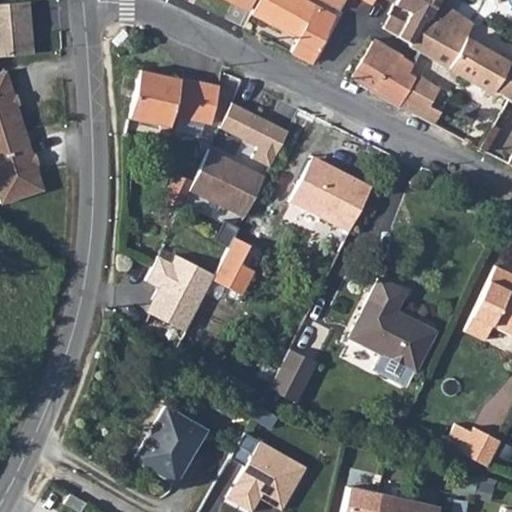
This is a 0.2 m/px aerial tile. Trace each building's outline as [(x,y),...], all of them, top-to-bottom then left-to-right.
[(0,54),(31,52),(26,0),(14,0),(0,1),(0,54)] [(254,0),(249,10),(295,36),(295,34),(298,35),(312,5),(303,0),(254,0)] [(321,0),(334,7),(336,8),(340,2),(341,0),(321,0)] [(368,0),(368,1),(385,9),(389,0),(368,0)] [(389,0),(385,9),(381,26),(410,43),(432,0),(389,0)] [(409,62),(394,103),(429,122),(436,109),(425,101),(445,65),(467,79),(485,89),(471,114),(489,124),(503,96),(509,86),(511,80),(511,54),(508,61),(462,33),(469,21),(436,0),(432,0),(410,43),(409,44),(418,49),(409,62)] [(295,36),(288,51),(308,62),(331,16),(312,5),(298,35),(295,34),(295,36)] [(371,37),(347,76),(368,88),(377,94),(394,103),(409,62),(396,53),(396,52),(371,37)] [(0,70),(0,135),(28,126),(9,67),(0,70)] [(136,67),(125,115),(163,124),(166,111),(205,121),(214,85),(136,67)] [(511,80),(509,86),(503,96),(511,101),(511,80)] [(235,102),(222,128),(248,142),(262,115),(235,102)] [(0,184),(5,200),(48,186),(28,126),(0,135),(0,184)] [(265,173),(208,145),(186,189),(243,217),(265,173)] [(278,208),(336,237),(358,191),(337,181),(335,185),(314,174),(316,170),(300,163),(278,208)] [(248,243),(233,235),(213,274),(211,278),(241,293),(253,269),(239,261),(248,243)] [(211,278),(213,274),(173,254),(169,260),(156,254),(143,280),(156,287),(143,310),(185,332),(211,278)] [(511,284),(508,283),(511,276),(492,266),(459,331),(479,342),(487,325),(511,337),(511,284)] [(376,274),(343,335),(381,355),(408,369),(410,370),(431,329),(399,313),(392,308),(402,288),(376,274)] [(284,347),(264,388),(292,401),(311,361),(284,347)] [(408,369),(381,355),(375,366),(377,372),(396,383),(402,381),(408,369)] [(141,435),(126,461),(169,485),(198,431),(157,407),(141,435)] [(441,444),(482,464),(494,442),(468,428),(466,432),(451,424),(441,444)] [(239,430),(224,457),(239,465),(221,496),(246,510),(254,496),(276,508),(301,466),(239,430)] [(342,485),(335,511),(366,511),(371,492),(342,485)] [(59,502),(75,511),(81,502),(65,492),(59,502)] [(398,511),(401,499),(371,492),(366,511),(398,511)] [(457,511),(460,500),(446,498),(444,511),(457,511)] [(429,511),(431,506),(401,499),(398,511),(429,511)]
